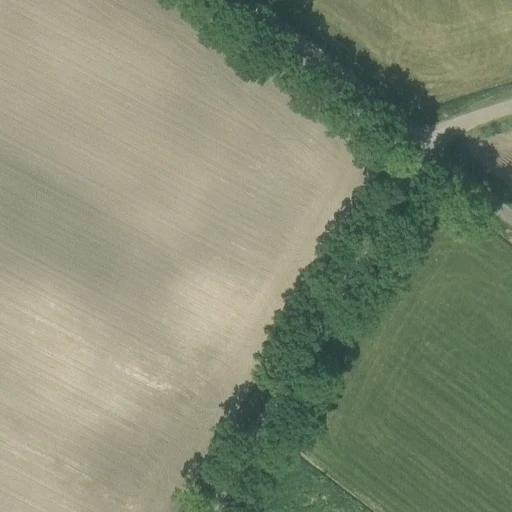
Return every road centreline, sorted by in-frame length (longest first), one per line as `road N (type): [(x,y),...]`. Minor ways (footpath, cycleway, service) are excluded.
road 1 (unclassified): [(213,511),(431,150)]
road 2 (unclassified): [(431,150),(232,0)]
